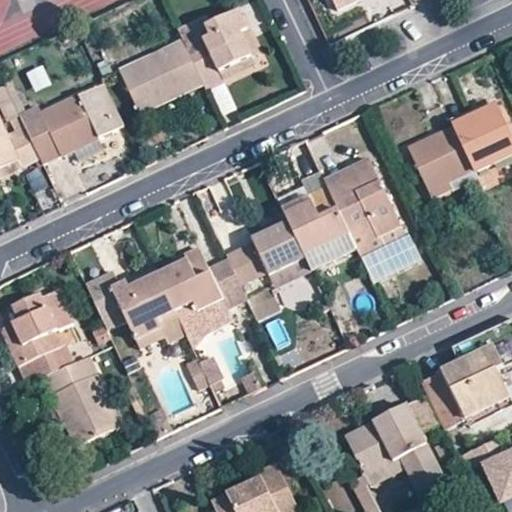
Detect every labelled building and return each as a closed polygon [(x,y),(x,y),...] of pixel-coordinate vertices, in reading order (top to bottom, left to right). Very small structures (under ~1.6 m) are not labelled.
[(190,54),(204,85),(207,92),(227,83),(222,72),(253,58),(243,35),(249,32),(240,12),(206,28),(211,38),(204,41),(207,46),(190,54)] [(243,35),(253,58),(259,54),(249,32),(243,35)] [(204,85),(190,54),(184,41),(120,71),(140,114),(204,85)] [(17,52),(0,59),(0,72),(14,66),(12,63),(20,59),(17,52)] [(32,92),(50,86),(43,66),(25,71),(32,92)] [(99,87),(119,130),(125,127),(105,85),(99,87)] [(41,159),(44,165),(74,151),(100,139),(119,130),(99,87),(42,114),(39,107),(20,115),(41,159)] [(454,126),(475,172),(511,155),(511,136),(498,106),(454,126)] [(20,160),(0,169),(0,182),(24,170),(23,168),(41,159),(20,115),(10,120),(16,131),(8,135),(20,160)] [(0,169),(20,160),(8,135),(0,118),(0,169)] [(475,172),(454,126),(410,148),(430,193),(475,172)] [(100,139),(74,151),(79,162),(105,149),(100,139)] [(370,159),(354,165),(367,192),(383,185),(370,159)] [(328,185),(358,248),(402,227),(383,185),(367,192),(354,165),(326,179),(328,185)] [(475,172),(430,193),(434,200),(478,179),(475,172)] [(358,248),(328,185),(326,179),(323,173),(303,182),(305,187),(278,198),(283,208),(286,215),(306,258),(312,269),(358,248)] [(306,258),(286,215),(283,208),(264,217),(270,231),(253,240),(254,243),(227,255),(230,261),(241,285),(269,273),(270,276),(306,258)] [(188,261),(159,275),(177,313),(187,335),(191,345),(209,328),(204,318),(228,307),(247,297),(241,285),(230,261),(209,271),(199,248),(185,255),(188,261)] [(306,258),(270,276),(277,289),(313,273),(312,269),(306,258)] [(106,329),(126,320),(111,289),(105,275),(85,284),(106,329)] [(177,313),(159,275),(130,289),(127,282),(111,289),(126,320),(137,343),(162,330),(166,339),(169,343),(187,335),(177,313)] [(44,379),(76,365),(66,344),(61,346),(54,332),(73,323),(58,291),(43,298),(41,293),(11,307),(18,323),(12,325),(23,347),(11,352),(27,386),(44,379)] [(228,307),(204,318),(209,328),(233,318),(228,307)] [(511,321),(453,349),(460,362),(443,370),(444,373),(424,382),(446,428),(467,419),(511,397),(511,371),(501,376),(498,371),(511,364),(511,321)] [(23,347),(12,325),(1,331),(11,352),(23,347)] [(199,361),(202,367),(210,383),(218,379),(220,378),(210,356),(199,361)] [(76,365),(44,379),(77,449),(122,427),(88,358),(76,365)] [(199,361),(198,359),(190,363),(202,387),(210,383),(202,367),(199,361)] [(221,386),(218,379),(210,383),(213,390),(221,386)] [(441,425),(427,397),(346,437),(366,476),(401,458),(407,470),(420,493),(426,497),(430,499),(434,499),(440,497),(445,493),(446,488),(445,478),(423,434),(441,425)] [(511,398),(511,397),(467,419),(472,429),(511,410),(511,398)] [(148,416),(140,400),(131,404),(140,422),(148,417),(148,416)] [(148,417),(158,438),(172,431),(162,409),(148,416),(148,417)] [(511,455),(504,459),(496,441),(473,451),(480,466),(485,463),(500,495),(511,489),(511,455)] [(401,458),(366,476),(351,484),(365,511),(383,511),(372,489),(407,470),(401,458)] [(213,503),(216,511),(299,511),(276,465),(258,475),(261,480),(246,487),(213,503)] [(244,481),(246,487),(261,480),(258,475),(244,481)] [(503,502),(511,498),(511,489),(500,495),(503,502)] [(439,507),(441,511),(457,511),(452,500),(439,507)]
